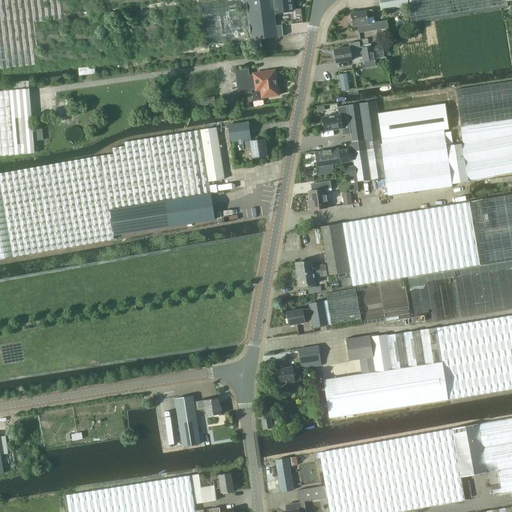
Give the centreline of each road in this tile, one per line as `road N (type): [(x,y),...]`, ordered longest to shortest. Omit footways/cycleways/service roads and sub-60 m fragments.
road 1 (residential): [(249,367),(318,0)]
road 2 (residential): [(0,406),(249,367)]
road 3 (residential): [(258,511),(247,433),(249,367)]
